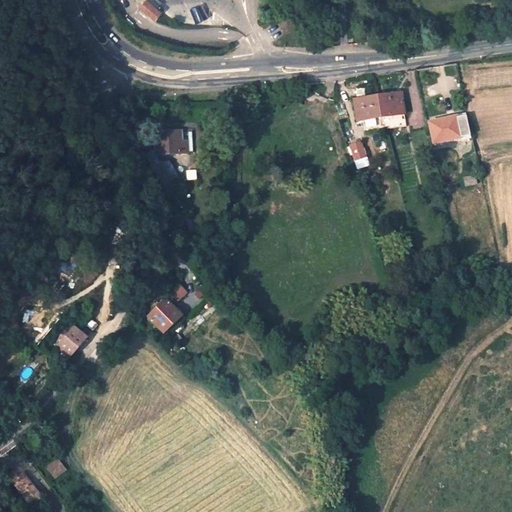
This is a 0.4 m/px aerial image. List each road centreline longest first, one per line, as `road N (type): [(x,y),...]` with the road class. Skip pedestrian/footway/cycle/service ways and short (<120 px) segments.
road 1 (residential): [(117,54),(116,91),(158,229),(158,257),(140,290),(0,443)]
road 2 (secondary): [(511,42),(196,75),(153,71),(117,54)]
